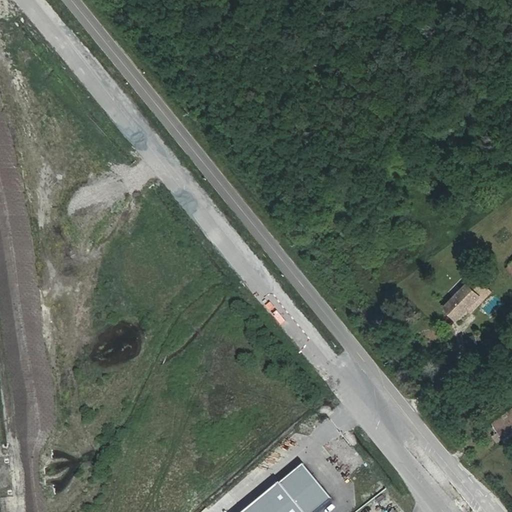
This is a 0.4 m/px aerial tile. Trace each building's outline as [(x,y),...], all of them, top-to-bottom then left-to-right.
[(487,291),(473,278),(465,287),(478,300),(487,291)] [(457,322),(478,300),(465,287),(444,309),(457,322)] [(468,348),(477,344),(473,334),(463,338),(468,348)] [(511,422),(511,407),(495,420),(502,430),(511,422)] [(511,430),(511,422),(502,430),(506,435),(511,430)] [(317,511),(334,500),(306,464),(243,511),(317,511)]
